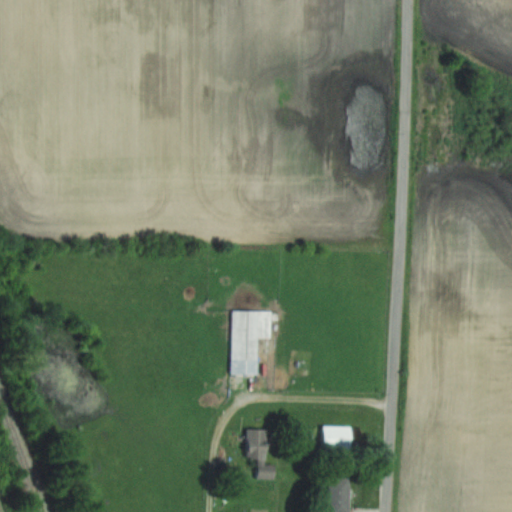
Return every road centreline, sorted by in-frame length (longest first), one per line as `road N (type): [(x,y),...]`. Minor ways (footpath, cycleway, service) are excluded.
road 1 (residential): [(387,511),(409,0)]
road 2 (residential): [(216,511),(224,415),(241,399),(393,402)]
